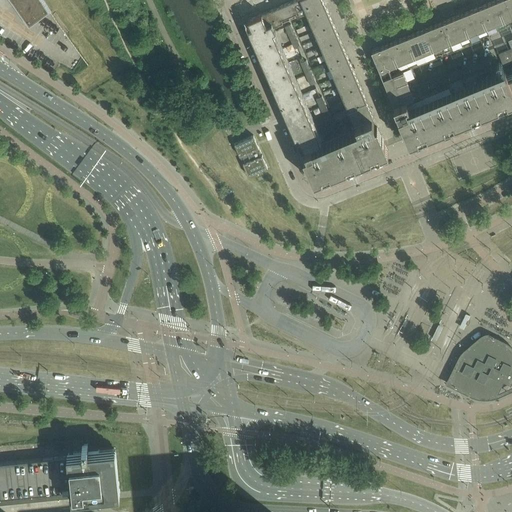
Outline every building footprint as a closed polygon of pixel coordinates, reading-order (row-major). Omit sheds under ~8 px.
[(52,11),(43,0),(10,0),(29,27),(52,11)] [(333,22),(326,7),(323,0),(293,0),(290,1),(297,16),(306,12),(314,30),(333,22)] [(495,0),(494,0),(487,3),(495,24),(504,20),(495,0)] [(511,14),(505,0),(495,0),(504,20),(511,16),(511,14)] [(297,16),(290,1),(279,6),(286,21),(297,16)] [(487,3),(477,7),(486,27),(495,24),(487,3)] [(286,21),(279,6),(267,11),(274,26),(286,21)] [(477,7),(469,10),(477,31),(486,27),(477,7)] [(469,10),(460,14),(468,35),(477,31),(469,10)] [(267,11),(248,20),(251,27),(248,29),(301,152),(305,151),(305,150),(321,144),(321,143),(273,32),(276,31),(274,26),(267,11)] [(460,14),(451,18),(460,38),(468,35),(460,14)] [(451,18),(442,21),(450,42),(460,38),(451,18)] [(442,21),(434,25),(442,45),(450,42),(442,21)] [(338,35),(333,22),(314,30),(320,43),(338,35)] [(300,46),(291,24),(285,26),(295,49),(300,46)] [(434,25),(424,29),(433,49),(442,45),(434,25)] [(424,29),(415,32),(424,52),(433,49),(424,29)] [(415,32),(407,36),(415,56),(424,52),(415,32)] [(344,48),(338,35),(320,43),(325,56),(344,48)] [(407,36),(398,39),(407,60),(415,56),(407,36)] [(398,39),(390,43),(398,63),(407,60),(398,39)] [(390,43),(381,46),(389,67),(398,63),(390,43)] [(381,46),(372,50),(383,78),(392,74),(389,67),(381,46)] [(511,47),(511,48),(498,53),(503,66),(511,62),(511,47)] [(350,63),(349,59),(344,48),(325,56),(332,71),(350,63)] [(316,82),(306,60),(301,62),(310,85),(316,82)] [(338,85),(356,77),(350,63),(332,71),(338,85)] [(403,69),(392,74),(383,78),(396,110),(395,110),(398,117),(398,116),(409,143),(511,101),(511,86),(508,78),(506,72),(409,112),(406,106),(409,105),(407,100),(414,97),(403,69)] [(363,92),(356,77),(338,85),(344,100),(363,92)] [(348,109),(366,101),(363,92),(344,100),(348,109)] [(331,118),(322,96),(316,98),(326,121),(331,118)] [(373,117),(370,109),(366,101),(348,109),(355,125),(372,117),(373,117)] [(388,151),(377,125),(375,126),(374,122),(372,117),(355,125),(357,128),(321,143),(321,144),(305,150),(305,151),(301,152),(314,182),(388,151)] [(268,167),(254,135),(235,144),(249,176),(268,167)] [(511,348),(499,336),(495,335),(491,335),(486,337),(481,340),(475,345),(470,352),(463,368),(461,375),(461,381),(461,385),(463,389),(465,393),(470,396),(476,398),(485,400),(494,400),(501,398),(511,394),(511,348)] [(88,444),(82,444),(83,451),(74,452),(67,452),(68,455),(0,462),(0,498),(71,491),(72,498),(120,493),(119,479),(116,448),(88,450),(88,444)]
